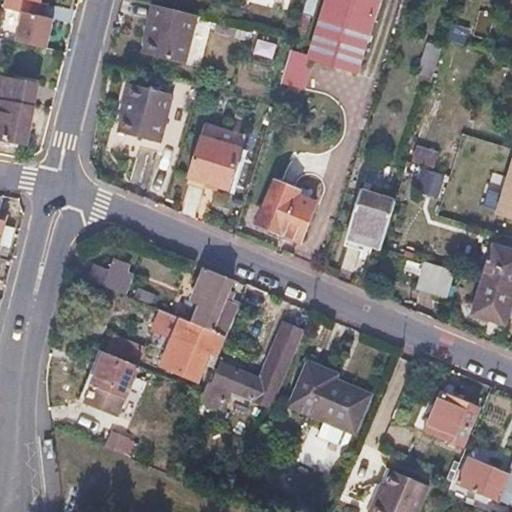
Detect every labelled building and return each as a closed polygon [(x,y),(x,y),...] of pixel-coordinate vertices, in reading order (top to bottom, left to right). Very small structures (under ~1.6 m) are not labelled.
[(379,0),(327,0),(310,57),(357,72),(379,0)] [(148,14),(152,15),(143,49),(184,61),(197,13),(152,1),(148,14)] [(43,46),(50,17),(20,9),(13,38),(43,46)] [(310,57),(290,51),(281,81),(300,87),(310,57)] [(35,85),(0,78),(0,139),(24,143),(35,85)] [(123,94),(126,94),(117,127),(159,138),(172,91),(128,79),(123,94)] [(241,150),(201,138),(189,178),(230,190),(241,150)] [(511,166),(498,210),(511,214),(511,166)] [(300,190),(276,180),(258,222),(299,241),(316,203),(298,195),(300,190)] [(372,193),(361,190),(348,234),(358,238),(372,193)] [(395,200),(372,193),(358,238),(368,241),(381,246),(382,243),(395,200)] [(358,238),(348,234),(345,243),(356,247),(358,238)] [(368,241),(358,238),(356,247),(366,250),(368,241)] [(511,247),(496,243),(485,275),(511,283),(511,247)] [(95,264),(80,259),(75,273),(104,285),(115,258),(100,252),(95,264)] [(457,266),(427,257),(420,279),(449,289),(457,266)] [(206,289),(203,297),(192,323),(225,337),(232,320),(223,317),(229,302),(225,300),(234,279),(204,267),(197,285),(206,289)] [(511,283),(485,275),(475,308),(506,319),(511,301),(511,283)] [(206,289),(197,285),(194,294),(203,297),(206,289)] [(152,328),(173,336),(162,364),(198,378),(208,353),(217,356),(225,337),(192,323),(159,309),(152,328)] [(214,381),(208,379),(202,392),(198,403),(222,413),(232,391),(272,408),(303,331),(283,323),(260,379),(221,363),(214,381)] [(142,367),(107,352),(86,402),(119,416),(123,407),(185,434),(198,403),(202,392),(192,388),(182,413),(172,409),(171,412),(160,407),(157,413),(144,407),(145,405),(128,397),(132,387),(141,391),(145,381),(137,378),(142,367)] [(336,373),(309,362),(292,403),(355,429),(369,393),(334,378),(336,373)] [(478,408),(441,392),(426,429),(463,444),(478,408)] [(508,476),(469,459),(459,484),(498,500),(508,476)] [(380,497),(376,496),(370,511),(371,511),(419,511),(429,485),(390,470),(380,497)] [(485,502),(475,499),(473,506),(482,509),(485,502)]
